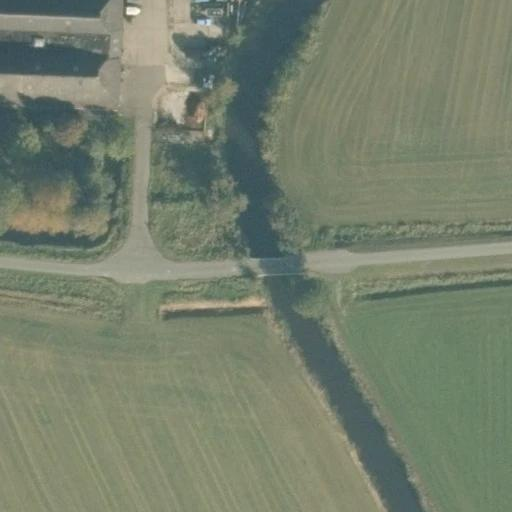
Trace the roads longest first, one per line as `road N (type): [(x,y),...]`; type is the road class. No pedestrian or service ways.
road 1 (unclassified): [(247,267),(511,247)]
road 2 (unclassified): [(247,267),(134,269),(0,258)]
